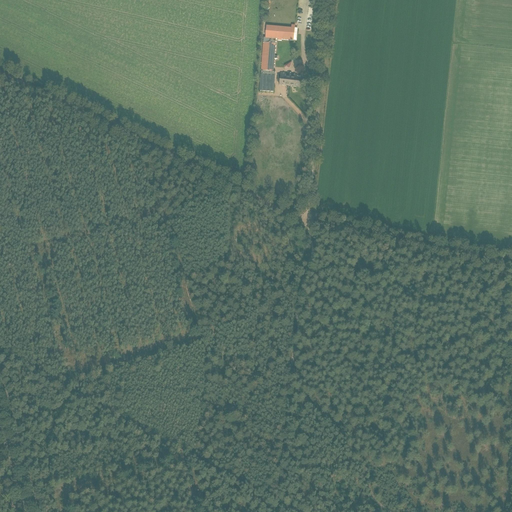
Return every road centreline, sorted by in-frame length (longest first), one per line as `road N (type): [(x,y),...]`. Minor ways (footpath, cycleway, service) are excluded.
road 1 (unclassified): [(304,220),(328,0)]
road 2 (track): [(0,354),(195,457)]
road 3 (track): [(511,262),(312,223)]
road 4 (track): [(304,220),(136,138)]
road 5 (track): [(289,385),(312,223)]
road 6 (track): [(136,138),(0,71)]
road 7 (track): [(39,511),(0,373)]
